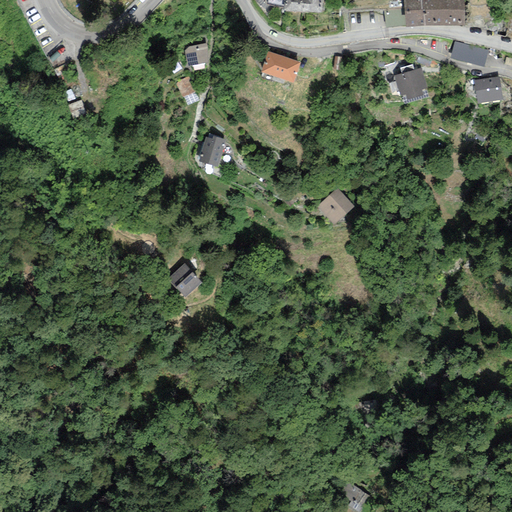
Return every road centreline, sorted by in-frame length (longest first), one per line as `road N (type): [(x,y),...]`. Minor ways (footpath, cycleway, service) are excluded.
road 1 (residential): [(511,75),(382,45),(289,50),(260,36),(253,17)]
road 2 (tertiary): [(511,46),(418,29),(298,41),(253,17)]
road 3 (tertiary): [(150,0),(124,24),(95,34),(68,28),(46,0)]
